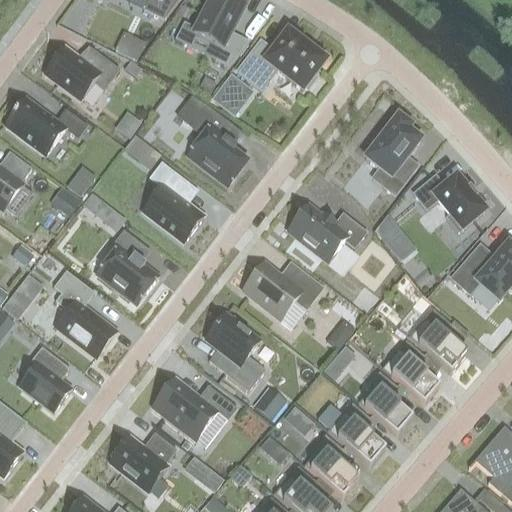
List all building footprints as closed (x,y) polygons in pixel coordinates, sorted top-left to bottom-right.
[(146,0),(149,1),(143,14),(164,23),(181,0),(146,0)] [(224,0),(213,0),(194,38),(221,52),(215,64),(229,71),(249,45),(231,36),(244,10),(224,0)] [(261,45),(237,76),(262,94),(277,74),(303,94),(305,91),(308,93),(317,81),(314,79),(326,64),(288,35),(273,55),(261,45)] [(145,46),(134,41),(126,59),(136,64),(145,46)] [(64,51),(45,78),(81,105),(95,87),(104,93),(119,73),(88,51),(78,61),(64,51)] [(130,64),(124,73),(136,81),(142,73),(130,64)] [(233,76),(214,101),(234,117),(254,91),(233,76)] [(192,101),(177,120),(196,137),(197,135),(203,139),(201,141),(187,160),(202,171),(200,173),(212,182),(214,180),(228,190),(247,167),(232,155),(235,151),(232,149),(225,144),(235,132),(206,110),(192,101)] [(13,120),(5,130),(45,160),(65,134),(78,143),(88,130),(66,113),(56,126),(26,103),(15,117),(15,116),(13,120)] [(375,150),(365,162),(378,173),(390,181),(383,191),(395,200),(413,176),(403,168),(408,161),(411,158),(410,157),(420,143),(408,134),(410,130),(398,120),(386,136),(382,133),(371,147),(375,150)] [(134,140),(123,154),(136,164),(147,150),(134,140)] [(0,213),(3,216),(24,189),(21,187),(32,173),(9,156),(0,168),(0,213)] [(162,192),(143,215),(184,247),(204,222),(178,202),(189,188),(162,166),(149,182),(162,192)] [(82,170),(67,190),(81,201),(96,181),(82,170)] [(435,180),(414,198),(427,213),(437,204),(450,219),(447,222),(459,236),(485,215),(474,202),(476,200),(469,192),(467,194),(456,181),(444,191),(435,180)] [(62,192),(51,207),(69,220),(80,205),(62,192)] [(293,230),(289,235),(329,266),(345,245),(355,253),(367,237),(343,218),(335,228),(324,219),(322,222),(308,211),(304,216),(303,216),(292,229),(293,230)] [(108,212),(100,222),(116,235),(124,225),(108,212)] [(416,254),(388,219),(375,236),(400,267),(416,254)] [(118,250),(98,277),(138,308),(158,280),(129,258),(139,245),(124,234),(114,247),(118,250)] [(480,249),(451,282),(470,298),(479,287),(498,304),(509,292),(511,294),(511,292),(511,251),(508,248),(494,265),(489,261),(491,259),(480,249)] [(22,249),(10,264),(25,275),(36,260),(22,249)] [(48,256),(37,271),(48,279),(58,264),(48,256)] [(264,267),(243,295),(280,324),(295,305),(306,313),(323,292),(297,272),(288,285),(264,267)] [(66,275),(53,291),(54,292),(56,290),(63,295),(55,305),(56,306),(58,304),(70,314),(56,332),(57,333),(58,332),(68,340),(67,341),(84,354),(85,353),(95,361),(94,362),(95,363),(117,335),(116,334),(115,335),(100,324),(99,324),(89,316),(90,314),(80,307),(90,294),(94,298),(95,297),(66,275)] [(27,279),(2,313),(18,325),(43,291),(27,279)] [(433,314),(409,342),(451,378),(460,367),(467,359),(443,339),(452,330),(433,314)] [(0,341),(12,325),(2,318),(0,320),(0,341)] [(224,319),(206,343),(234,365),(225,378),(248,396),(266,374),(248,361),(259,346),(238,330),(239,328),(232,322),(231,324),(224,319)] [(345,321),(327,343),(338,351),(355,330),(345,321)] [(400,370),(391,381),(424,409),(433,398),(440,390),(417,370),(425,361),(406,345),(391,362),(400,370)] [(37,369),(20,391),(54,417),(71,394),(61,386),(70,373),(42,351),(31,365),(37,369)] [(334,385),(344,372),(334,364),(324,376),(334,385)] [(375,389),(359,408),(396,440),(412,422),(389,402),(398,391),(380,375),(371,386),(375,389)] [(175,383),(152,412),(195,445),(217,417),(228,425),(237,412),(208,390),(199,401),(175,383)] [(269,389),(254,408),(271,421),(286,403),(269,389)] [(0,479),(4,482),(23,457),(9,446),(23,428),(25,429),(26,428),(0,408),(0,479)] [(292,427),(303,414),(295,408),(284,421),(292,427)] [(352,408),(328,436),(369,471),(385,453),(361,433),(370,423),(352,408)] [(511,437),(504,431),(474,465),(476,466),(493,481),(488,487),(501,498),(511,484),(511,437)] [(129,442),(111,467),(149,496),(168,472),(165,469),(177,454),(154,437),(146,448),(148,449),(144,454),(129,442)] [(267,454),(276,443),(269,438),(260,448),(267,454)] [(321,452),(305,471),(342,503),(358,484),(335,464),(343,454),(325,438),(317,448),(321,452)] [(290,480),(274,498),(274,499),(289,511),(327,511),(308,496),(316,486),(298,470),(290,480)] [(482,511),(460,493),(444,511),(482,511)] [(209,511),(216,511),(222,506),(214,498),(205,508),(209,511)] [(263,511),(261,511),(282,511),(271,502),(263,511)] [(94,511),(83,503),(75,511),(94,511)]
